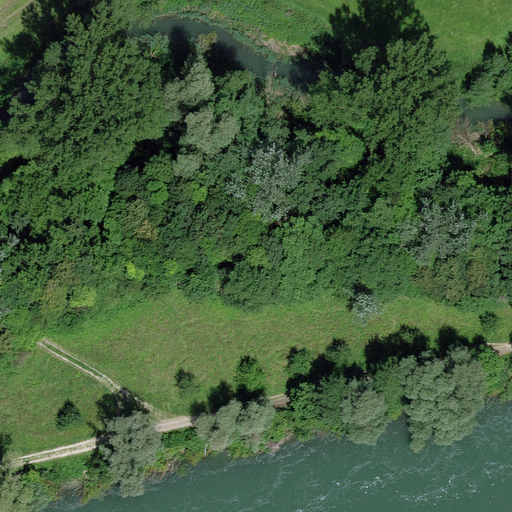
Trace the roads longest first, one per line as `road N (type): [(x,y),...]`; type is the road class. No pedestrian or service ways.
road 1 (track): [(0,467),(402,365),(511,345)]
road 2 (track): [(176,424),(42,347),(0,312)]
